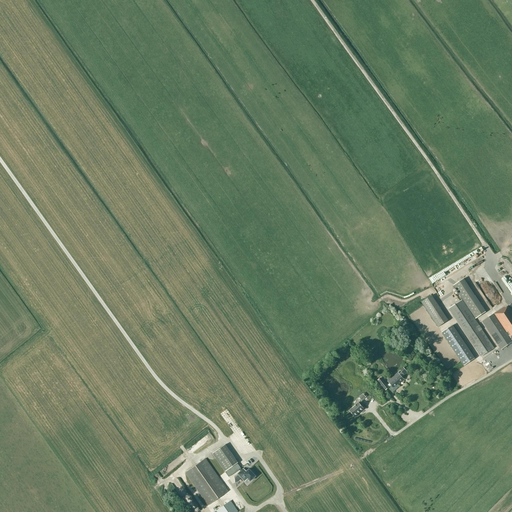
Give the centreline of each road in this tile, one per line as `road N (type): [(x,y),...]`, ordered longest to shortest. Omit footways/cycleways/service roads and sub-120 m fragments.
road 1 (track): [(278,502),(279,486),(258,456),(286,364),(30,0)]
road 2 (track): [(511,300),(486,244),(311,0)]
road 3 (track): [(0,158),(164,384),(223,438)]
road 4 (track): [(173,511),(157,489),(223,438),(240,456),(258,456)]
road 5 (track): [(489,259),(406,300),(376,301)]
